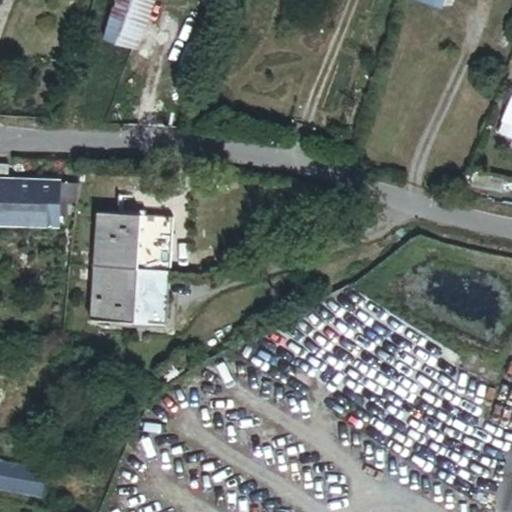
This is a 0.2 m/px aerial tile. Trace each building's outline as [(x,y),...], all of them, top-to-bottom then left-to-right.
[(133,52),(153,0),(118,0),(107,41),(107,42),(131,52),(133,52)] [(0,222),(55,224),(56,201),(74,202),(76,183),(55,182),(0,179),(0,222)] [(95,214),(91,267),(138,271),(138,278),(168,280),(172,220),(95,214)] [(138,271),(91,267),(86,321),(165,328),(168,280),(138,278),(138,271)] [(0,495),(39,503),(42,474),(0,466),(0,495)]
